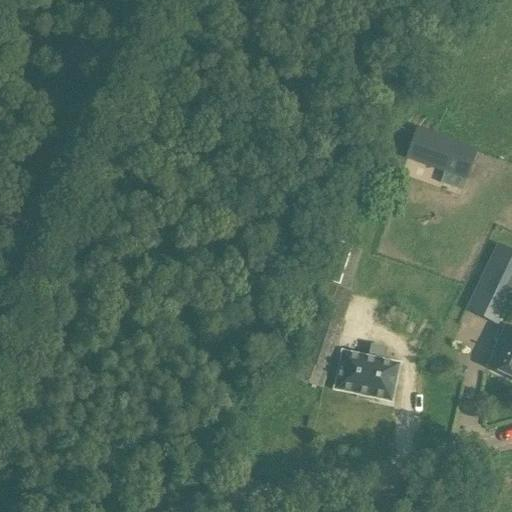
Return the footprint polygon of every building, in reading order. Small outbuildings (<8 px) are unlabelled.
[(465,182),(475,150),(418,128),(407,160),(465,182)] [(340,243),(327,281),(339,285),(351,246),(340,243)] [(511,300),(511,252),(496,245),(465,311),(499,327),(511,300)] [(321,388),(352,294),(319,282),(294,361),(301,364),(296,380),(321,388)] [(505,330),(499,327),(493,340),(500,344),(489,369),(511,380),(511,330),(506,328),(505,330)] [(340,352),(332,390),(389,401),(396,364),(383,361),(385,350),(370,347),(367,358),(340,352)]
